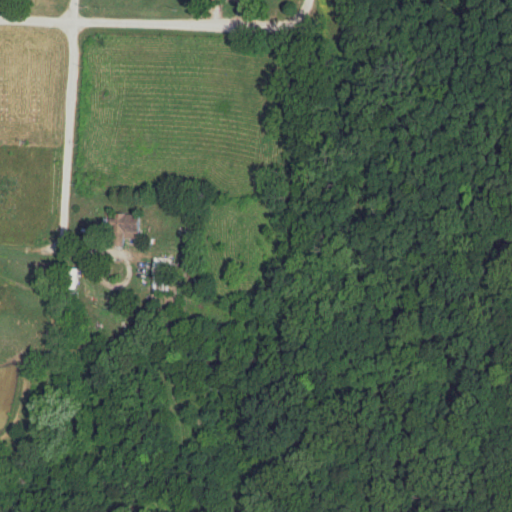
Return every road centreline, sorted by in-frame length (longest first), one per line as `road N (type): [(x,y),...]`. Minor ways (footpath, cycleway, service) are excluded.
road 1 (residential): [(298,22),(0,18)]
road 2 (residential): [(60,251),(75,0)]
